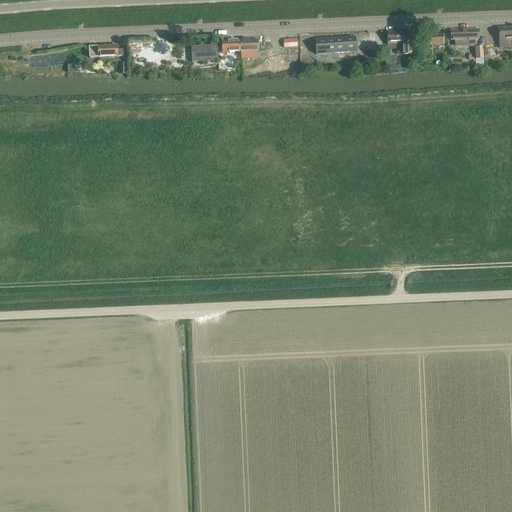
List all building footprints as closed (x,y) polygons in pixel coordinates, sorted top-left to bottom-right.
[(511,27),(497,28),(499,49),(511,48),(511,27)] [(477,28),(450,30),(451,41),(454,41),(454,47),(475,46),(474,40),(478,40),(477,28)] [(387,44),(401,43),(401,55),(415,54),(415,42),(411,42),(410,32),(387,32),(387,44)] [(426,35),(427,46),(444,44),(443,33),(426,35)] [(353,37),(315,40),(316,55),(355,52),(353,37)] [(239,40),(240,53),(240,60),(256,59),(256,52),(257,52),(257,39),(239,40)] [(296,39),(282,40),(283,48),(297,48),(296,39)] [(222,53),(240,53),(239,40),(221,41),(222,53)] [(97,49),(88,50),(89,59),(117,58),(117,57),(123,57),(122,49),(117,50),(116,46),(97,47),(97,49)] [(468,52),(468,58),(468,60),(475,60),(481,60),(483,60),(484,60),(483,47),(474,47),(474,52),(468,52)] [(217,53),(191,54),(191,62),(218,61),(217,53)] [(481,60),(475,60),(475,68),(484,68),(484,67),(483,60),(481,60)] [(78,64),(67,65),(67,73),(78,73),(78,64)]
